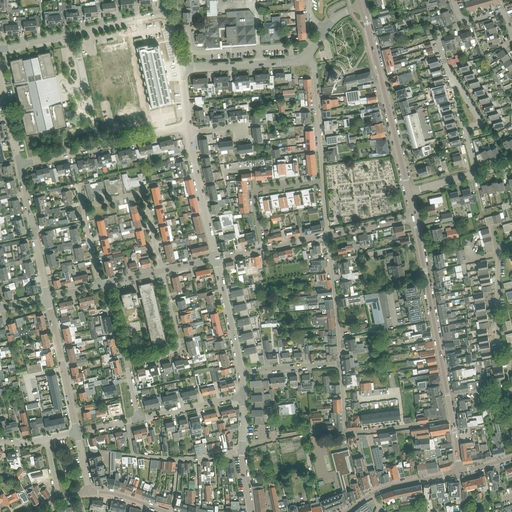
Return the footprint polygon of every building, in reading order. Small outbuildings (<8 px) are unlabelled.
[(98,0),(99,2),(99,6),(102,6),(103,12),(109,12),(108,2),(103,2),(103,0),(98,0)] [(111,0),(111,1),(108,2),(109,12),(115,11),(115,4),(118,4),(117,0),(111,0)] [(117,0),(118,4),(118,2),(121,1),(121,8),(127,8),(126,0),(117,0)] [(210,12),(207,12),(207,16),(217,15),(217,11),(217,0),(210,0),(210,7),(207,7),(207,10),(210,10),(210,12)] [(440,0),(437,1),(433,2),(431,3),(432,6),(438,4),(439,9),(445,8),(444,5),(447,4),(445,0),(440,0)] [(482,0),(476,0),(479,7),(481,6),(482,8),(485,8),(482,0)] [(90,2),(90,6),(91,16),(97,15),(97,8),(100,8),(99,6),(99,2),(95,2),(95,1),(90,2)] [(471,1),(470,1),(465,3),(467,10),(470,9),(471,12),(474,11),(471,1)] [(80,4),(81,6),(81,10),(84,10),(85,16),(91,16),(90,6),(85,6),(85,3),(80,4)] [(65,5),(62,6),(63,14),(66,14),(67,21),(73,20),(72,10),(71,8),(67,8),(65,9),(65,5)] [(71,6),(72,10),(73,20),(79,19),(79,16),(82,16),(81,10),(81,6),(76,7),(75,5),(71,6)] [(59,11),(53,11),(55,24),(61,23),(60,17),(63,16),(63,14),(62,6),(58,6),(59,11)] [(191,12),(187,12),(184,12),(184,21),(195,20),(195,15),(197,15),(196,10),(200,10),(200,7),(199,7),(191,7),(191,12)] [(435,16),(436,19),(452,15),(451,13),(449,13),(448,10),(446,11),(445,8),(439,9),(441,14),(435,16)] [(218,15),(218,18),(219,27),(227,27),(236,26),(238,44),(256,43),(254,15),(250,10),(226,12),(227,14),(222,15),(218,15)] [(53,11),(44,12),(45,21),(48,21),(48,25),(55,24),(53,11)] [(378,18),(373,19),(376,29),(383,27),(381,23),(385,22),(384,18),(390,16),(389,12),(381,14),(378,15),(378,18)] [(29,17),(29,20),(30,30),(37,29),(36,26),(40,26),(39,16),(38,16),(37,15),(36,15),(35,15),(34,16),(29,17)] [(206,37),(206,42),(206,48),(217,47),(219,45),(219,43),(220,43),(219,27),(218,18),(218,15),(217,15),(207,16),(208,24),(210,23),(211,28),(207,28),(207,33),(209,33),(209,37),(206,37)] [(452,15),(436,19),(437,22),(439,21),(440,23),(442,26),(442,27),(450,24),(449,21),(451,20),(451,17),(452,17),(452,15)] [(264,23),(264,34),(262,34),(262,41),(271,40),(271,39),(274,39),(274,38),(280,38),(279,28),(281,28),(280,16),(272,16),(272,23),(269,23),(264,23)] [(25,17),(20,18),(21,24),(24,23),(24,30),(30,30),(29,20),(26,20),(25,17)] [(16,23),(11,24),(12,34),(18,33),(18,26),(21,26),(21,24),(20,18),(17,18),(17,20),(16,20),(16,23)] [(8,19),(1,20),(2,28),(5,28),(6,34),(12,34),(11,24),(8,24),(8,19)] [(481,22),(482,25),(485,24),(487,29),(495,27),(493,21),(491,22),(490,19),(481,22)] [(200,27),(200,33),(196,33),(197,42),(206,42),(206,37),(209,37),(209,33),(207,33),(207,28),(211,28),(210,23),(208,24),(203,24),(199,24),(199,27),(200,27)] [(383,27),(376,29),(377,34),(382,33),(382,34),(390,32),(390,33),(396,32),(394,24),(391,25),(383,27)] [(236,26),(227,27),(228,42),(230,42),(230,43),(231,44),(232,44),(232,45),(238,44),(236,26)] [(486,33),(486,35),(498,32),(496,26),(495,27),(487,29),(488,29),(489,32),(486,33)] [(390,33),(390,35),(380,37),(382,46),(395,43),(394,39),(395,39),(395,36),(403,34),(402,30),(396,32),(390,33)] [(467,30),(465,31),(470,47),(472,46),(472,43),(473,43),(478,41),(475,33),(471,34),(470,31),(468,32),(467,30)] [(467,47),(470,47),(465,31),(463,32),(463,33),(460,34),(461,35),(458,36),(461,48),(465,47),(463,42),(465,41),(467,47)] [(445,40),(442,40),(445,51),(453,49),(449,35),(444,37),(445,40)] [(142,38),(134,39),(137,55),(139,54),(151,108),(172,103),(159,44),(148,46),(147,44),(147,43),(146,43),(144,43),(142,38)] [(110,73),(103,75),(102,70),(132,63),(129,47),(89,56),(92,72),(97,71),(99,76),(94,77),(103,119),(143,110),(140,93),(116,99),(110,73)] [(390,48),(382,50),(384,55),(401,51),(401,50),(403,49),(407,48),(407,47),(403,48),(401,48),(401,47),(397,48),(390,50),(390,48)] [(503,49),(499,52),(497,54),(500,58),(506,54),(503,49)] [(401,51),(384,55),(385,60),(392,58),(392,56),(402,53),(401,51)] [(10,61),(11,65),(12,65),(13,68),(11,68),(13,75),(15,75),(15,78),(14,78),(15,83),(16,82),(17,86),(16,86),(21,110),(22,110),(23,113),(21,113),(26,136),(39,133),(38,129),(53,125),(54,129),(67,127),(61,103),(60,103),(54,76),(55,76),(54,69),(52,69),(52,67),(53,66),(52,59),(50,59),(49,57),(51,56),(50,52),(38,54),(38,59),(23,62),(22,58),(10,61)] [(506,54),(500,58),(500,59),(501,58),(502,60),(500,62),(501,64),(509,59),(511,58),(508,53),(506,54)] [(427,69),(437,67),(440,66),(441,65),(441,64),(441,63),(440,62),(439,62),(438,60),(435,61),(435,58),(436,58),(436,57),(435,57),(429,59),(425,60),(426,65),(430,65),(430,68),(427,69)] [(392,58),(385,60),(386,66),(401,62),(407,61),(406,58),(393,61),(392,58)] [(511,62),(509,59),(501,64),(500,65),(501,67),(501,66),(503,69),(505,68),(511,63),(511,62)] [(459,67),(460,69),(459,69),(459,70),(459,71),(459,72),(460,72),(461,72),(461,73),(476,68),(470,70),(469,66),(472,65),(471,60),(460,63),(460,64),(461,63),(462,66),(459,67)] [(401,62),(386,66),(388,71),(393,70),(395,70),(395,69),(395,68),(402,66),(401,62)] [(437,67),(427,69),(429,74),(432,73),(433,77),(430,78),(442,74),(443,74),(443,73),(444,73),(443,72),(443,71),(442,71),(441,71),(441,69),(438,69),(437,67)] [(476,68),(461,73),(466,71),(467,74),(464,75),(465,77),(464,77),(464,78),(464,79),(464,80),(465,80),(466,80),(481,76),(475,78),(474,74),(477,73),(476,68)] [(371,76),(370,72),(357,75),(357,74),(354,75),(353,76),(352,76),(351,75),(346,76),(346,78),(344,78),(345,82),(344,82),(343,83),(343,84),(343,85),(342,85),(338,86),(337,85),(334,86),(327,87),(327,85),(324,85),(324,90),(323,90),(323,91),(323,92),(323,94),(346,92),(347,91),(346,86),(359,83),(358,79),(371,76)] [(397,75),(396,75),(392,77),(392,79),(390,79),(392,85),(399,83),(400,85),(404,83),(404,82),(413,79),(411,72),(397,76),(397,75)] [(276,73),(277,78),(277,80),(285,80),(285,79),(288,79),(288,81),(292,81),(292,79),(291,74),(285,74),(285,73),(276,73)] [(256,82),(253,82),(254,90),(257,89),(264,88),(264,84),(263,83),(263,74),(256,75),(256,82)] [(270,74),(263,74),(263,83),(264,84),(267,84),(268,88),(271,88),(271,89),(273,89),(273,88),(274,88),(274,86),(274,81),(270,81),(270,74)] [(442,74),(430,78),(431,83),(434,82),(435,86),(438,85),(445,83),(446,82),(446,81),(445,80),(444,80),(443,77),(440,78),(439,75),(442,75),(442,74)] [(249,75),(242,76),(243,84),(243,88),(250,87),(250,90),(254,90),(253,82),(250,83),(249,75)] [(236,83),(232,84),(233,91),(236,91),(236,88),(239,88),(239,84),(243,84),(242,76),(235,76),(236,83)] [(481,76),(466,80),(466,81),(472,79),(472,82),(469,83),(470,85),(469,85),(469,86),(469,87),(469,88),(470,88),(471,88),(486,84),(480,86),(479,82),(483,81),(481,76)] [(215,85),(211,85),(212,92),(212,94),(216,94),(216,92),(219,92),(219,89),(222,89),(221,77),(215,77),(215,85)] [(221,77),(222,89),(226,89),(229,89),(229,91),(233,91),(232,84),(229,84),(228,77),(221,77)] [(208,78),(201,78),(201,87),(202,91),(205,90),(208,90),(209,93),(212,92),(211,85),(208,85),(208,78)] [(486,84),(471,88),(471,89),(477,87),(477,90),(474,91),(475,93),(474,93),(474,94),(474,95),(474,96),(475,96),(476,96),(491,92),(488,93),(487,89),(486,84)] [(435,86),(432,87),(435,95),(440,94),(447,92),(446,88),(444,89),(444,87),(439,89),(438,85),(435,86)] [(405,88),(401,89),(396,91),(397,95),(396,95),(397,99),(402,97),(403,100),(401,101),(413,97),(411,92),(407,92),(405,88)] [(347,91),(346,92),(348,107),(362,104),(377,102),(376,95),(360,98),(359,90),(347,91)] [(491,92),(476,96),(476,97),(481,95),(482,98),(479,99),(480,101),(479,101),(479,102),(479,103),(479,104),(480,104),(481,104),(496,100),(490,102),(489,98),(492,97),(491,92)] [(440,94),(435,95),(437,104),(449,100),(448,97),(446,98),(446,96),(441,97),(440,94)] [(399,102),(401,108),(409,105),(408,103),(416,101),(416,99),(417,99),(416,96),(413,97),(401,101),(399,102)] [(439,112),(439,113),(452,109),(453,108),(453,107),(453,106),(452,106),(451,106),(450,103),(447,104),(447,101),(449,101),(449,100),(437,104),(438,109),(441,108),(442,112),(439,112)] [(496,100),(481,104),(481,105),(486,103),(487,106),(484,107),(485,109),(484,109),(483,110),(483,111),(484,112),(485,112),(486,112),(500,108),(495,110),(494,106),(497,105),(496,100)] [(365,109),(366,112),(373,110),(374,111),(379,109),(378,103),(367,106),(367,108),(365,109)] [(236,107),(236,111),(237,118),(244,118),(244,116),(246,116),(246,110),(248,110),(248,104),(235,105),(236,107)] [(409,105),(401,108),(403,114),(422,108),(422,106),(419,107),(419,108),(417,108),(417,107),(418,106),(418,105),(410,108),(409,105)] [(196,111),(197,117),(204,116),(203,110),(203,107),(197,108),(198,111),(196,111)] [(229,108),(227,108),(228,118),(230,118),(231,119),(237,118),(236,111),(236,107),(229,108)] [(217,108),(210,109),(211,115),(212,121),(212,122),(219,121),(217,110),(217,108)] [(227,108),(217,110),(219,121),(225,120),(225,119),(228,118),(227,108)] [(500,108),(486,112),(486,113),(491,111),(491,114),(489,115),(489,117),(488,118),(488,119),(488,120),(489,120),(490,120),(490,121),(505,116),(500,118),(499,114),(502,113),(500,108)] [(379,109),(374,111),(374,112),(365,114),(365,116),(371,115),(373,122),(382,120),(379,109)] [(452,109),(439,113),(440,118),(444,117),(445,120),(441,121),(442,121),(454,118),(455,117),(455,116),(455,115),(454,114),(453,114),(453,112),(450,113),(449,110),(452,109)] [(331,117),(330,110),(322,111),(323,118),(331,117)] [(416,112),(408,114),(404,115),(405,120),(407,119),(407,121),(405,122),(408,130),(409,130),(410,131),(421,128),(416,112)] [(253,123),(254,122),(254,125),(260,124),(260,122),(259,115),(252,116),(253,123)] [(505,116),(490,121),(495,119),(496,122),(493,123),(494,125),(493,125),(493,126),(493,127),(493,128),(494,128),(495,128),(495,129),(504,126),(503,122),(506,121),(505,116)] [(454,118),(442,121),(443,126),(446,125),(447,129),(444,130),(456,126),(457,126),(458,125),(458,124),(457,124),(457,123),(456,123),(455,121),(452,122),(451,119),(454,118)] [(324,130),(333,129),(338,128),(337,123),(334,124),(333,122),(332,121),(331,121),(329,121),(329,120),(324,121),(325,125),(324,125),(324,130)] [(366,127),(366,130),(370,130),(383,127),(382,122),(378,123),(375,124),(375,125),(366,127)] [(253,128),(254,134),(261,134),(261,127),(267,126),(267,123),(260,124),(254,125),(255,128),(253,128)] [(90,126),(68,131),(69,136),(91,132),(90,126)] [(456,126),(444,130),(445,135),(448,134),(449,138),(446,138),(446,139),(459,135),(460,135),(460,134),(460,133),(460,132),(459,132),(458,132),(457,129),(454,130),(454,127),(457,127),(456,126)] [(408,132),(410,137),(411,141),(412,140),(413,143),(411,143),(412,148),(417,146),(425,143),(433,141),(436,141),(435,138),(432,139),(424,141),(421,128),(410,131),(410,132),(408,132)] [(261,134),(254,134),(255,141),(256,141),(257,144),(262,143),(262,140),(261,134)] [(335,135),(325,136),(326,141),(326,144),(336,143),(335,135)] [(459,135),(446,139),(448,144),(451,143),(452,147),(461,144),(462,143),(462,142),(462,141),(461,140),(460,140),(460,138),(457,139),(456,136),(459,135)] [(172,139),(166,141),(167,148),(169,154),(175,153),(175,154),(181,152),(180,148),(178,149),(177,140),(176,140),(177,141),(173,142),(172,139)] [(379,142),(378,139),(370,140),(371,143),(378,142),(379,152),(372,153),(372,157),(382,156),(381,152),(388,152),(387,148),(387,145),(386,141),(379,142)] [(473,140),(472,140),(479,163),(479,162),(484,159),(481,152),(474,140),(473,140)] [(508,141),(507,140),(502,142),(506,149),(511,147),(508,141)] [(160,145),(156,146),(158,153),(164,152),(164,149),(167,148),(166,141),(159,142),(160,145)] [(233,141),(226,142),(227,149),(234,148),(235,153),(237,153),(236,147),(234,148),(233,141)] [(220,144),(217,145),(218,150),(219,155),(221,155),(221,151),(223,151),(223,150),(227,149),(226,142),(220,143),(220,144)] [(151,144),(145,145),(147,153),(150,152),(151,155),(158,153),(156,146),(152,147),(151,144)] [(252,144),(245,145),(246,152),(253,151),(256,150),(255,145),(252,145),(252,144)] [(140,150),(135,151),(137,158),(144,157),(143,154),(147,153),(145,145),(139,147),(140,150)] [(208,145),(201,146),(202,153),(203,153),(203,155),(209,154),(213,154),(213,151),(211,151),(210,149),(209,149),(208,145)] [(239,147),(236,147),(237,153),(240,152),(240,153),(246,152),(245,145),(239,145),(239,147)] [(421,147),(413,149),(414,153),(415,158),(420,156),(424,155),(426,155),(429,154),(428,150),(431,149),(429,145),(421,147)] [(481,152),(484,159),(489,157),(484,148),(484,146),(482,148),(483,151),(481,152)] [(338,153),(337,147),(329,148),(329,151),(326,151),(328,162),(335,161),(334,154),(338,153)] [(486,147),(484,148),(489,157),(490,158),(494,156),(491,149),(491,148),(488,150),(486,147)] [(496,147),(491,149),(494,156),(495,157),(500,154),(496,147)] [(131,149),(125,150),(126,158),(130,157),(130,160),(137,158),(135,151),(131,152),(131,149)] [(280,149),(271,150),(272,157),(281,156),(280,149)] [(119,155),(115,155),(116,163),(123,161),(123,159),(126,158),(125,150),(118,152),(119,155)] [(110,153),(104,155),(106,163),(109,162),(110,164),(116,163),(115,155),(111,156),(110,153)] [(453,157),(453,160),(454,165),(459,163),(460,166),(463,166),(462,163),(461,155),(460,155),(460,153),(456,153),(457,156),(453,157)] [(209,154),(203,155),(204,158),(202,158),(203,165),(205,165),(210,164),(210,157),(209,157),(209,154)] [(98,159),(94,160),(96,168),(103,166),(103,167),(107,167),(106,163),(104,155),(98,156),(98,159)] [(89,158),(83,160),(85,167),(89,167),(89,169),(96,168),(94,160),(90,161),(89,158)] [(290,163),(291,176),(295,176),(295,172),(298,172),(297,158),(293,158),(293,163),(290,163)] [(179,159),(174,160),(169,161),(162,163),(163,166),(169,165),(170,167),(176,166),(177,170),(185,168),(183,161),(180,162),(179,159)] [(281,159),(277,160),(278,164),(274,165),(275,178),(280,177),(279,174),(283,173),(281,159)] [(290,163),(286,164),(285,159),(281,159),(283,173),(286,173),(286,177),(291,176),(290,163)] [(78,164),(74,165),(76,173),(75,172),(82,171),(81,168),(85,167),(83,160),(77,161),(78,164)] [(3,167),(3,163),(0,163),(0,168),(3,168),(5,175),(13,174),(11,165),(3,167)] [(69,163),(63,164),(64,172),(68,171),(69,175),(76,173),(74,165),(70,166),(69,163)] [(57,169),(53,170),(56,181),(59,180),(58,176),(61,175),(61,173),(64,172),(63,164),(56,166),(57,169)] [(210,164),(205,165),(205,167),(204,168),(205,175),(213,173),(211,166),(210,164)] [(428,166),(423,167),(418,168),(420,176),(431,173),(428,166)] [(48,168),(42,169),(45,180),(48,180),(48,178),(52,178),(53,182),(56,181),(53,170),(49,171),(48,168)] [(185,168),(177,170),(178,173),(175,174),(175,177),(179,176),(179,177),(186,175),(185,168)] [(37,173),(31,175),(33,182),(41,180),(41,181),(45,180),(42,169),(36,170),(37,173)] [(121,175),(123,183),(124,188),(125,188),(126,190),(132,189),(131,188),(140,186),(139,182),(143,181),(141,173),(137,174),(138,177),(131,179),(131,177),(129,178),(128,177),(127,173),(121,175)] [(213,173),(205,175),(207,181),(208,181),(209,183),(214,182),(214,180),(214,179),(213,173)] [(104,180),(106,188),(107,192),(109,192),(109,193),(110,193),(112,193),(112,194),(118,192),(117,186),(121,185),(120,180),(120,178),(116,179),(117,181),(114,182),(114,183),(110,184),(109,179),(104,180)] [(191,179),(185,180),(187,187),(193,186),(191,179)] [(5,181),(6,188),(15,186),(15,185),(16,185),(15,183),(14,180),(5,181)] [(91,187),(90,183),(85,184),(88,196),(89,199),(93,198),(93,196),(94,195),(95,196),(100,195),(99,190),(100,189),(100,188),(104,187),(102,181),(97,182),(98,185),(96,185),(95,187),(92,188),(91,187)] [(214,182),(209,183),(209,186),(208,186),(209,193),(217,191),(215,184),(215,185),(214,182)] [(487,184),(489,193),(492,192),(493,196),(495,195),(495,194),(492,183),(492,184),(487,185),(487,184)] [(68,185),(63,186),(50,189),(50,192),(57,191),(61,194),(62,194),(63,198),(71,197),(70,190),(69,190),(68,185)] [(1,196),(1,199),(7,198),(11,197),(11,194),(17,193),(15,186),(6,188),(7,191),(7,195),(1,196)] [(151,188),(153,196),(160,194),(158,186),(151,188)] [(305,189),(308,202),(312,201),(312,206),(313,206),(316,205),(314,191),(310,192),(310,188),(305,189)] [(462,190),(464,196),(464,198),(468,197),(469,201),(472,200),(473,203),(478,202),(476,193),(471,194),(470,188),(462,190)] [(299,197),(301,210),(302,210),(304,210),(303,208),(305,207),(304,203),(308,202),(305,189),(301,190),(302,193),(298,194),(299,197)] [(217,191),(209,193),(210,199),(212,199),(213,201),(214,201),(218,200),(218,198),(217,191)] [(294,191),(290,192),(292,205),(296,204),(297,209),(298,209),(299,211),(301,210),(299,197),(298,194),(295,194),(294,191)] [(458,191),(450,193),(452,201),(456,200),(457,204),(460,203),(461,206),(466,205),(464,198),(464,196),(459,197),(458,191)] [(35,197),(34,197),(36,204),(44,202),(46,202),(45,195),(40,196),(39,192),(35,194),(35,197)] [(283,196),(283,199),(285,211),(289,210),(288,205),(292,205),(290,192),(286,192),(286,196),(283,196)] [(160,194),(153,196),(155,205),(162,203),(160,194)] [(268,199),(268,202),(270,213),(274,213),(273,208),(277,207),(275,194),(270,195),(271,198),(268,199)] [(285,211),(283,199),(283,196),(280,197),(279,194),(275,194),(277,207),(281,207),(282,211),(285,211)] [(270,213),(268,202),(268,199),(264,200),(264,196),(259,197),(261,210),(265,209),(266,214),(270,213)] [(438,206),(438,203),(443,202),(442,196),(430,199),(431,205),(427,206),(429,215),(437,213),(435,207),(438,206)] [(71,197),(63,198),(64,205),(72,203),(71,197)] [(9,201),(10,208),(20,206),(18,199),(12,200),(9,201)] [(218,200),(214,201),(215,204),(212,205),(213,213),(220,212),(219,207),(226,206),(224,199),(219,200),(218,200)] [(44,202),(36,204),(37,211),(40,210),(41,215),(45,214),(54,212),(53,209),(49,210),(49,207),(47,208),(46,206),(44,206),(44,202)] [(197,204),(191,205),(192,212),(199,211),(197,204)] [(130,206),(131,211),(131,213),(138,212),(136,205),(130,206)] [(20,206),(10,208),(12,214),(15,214),(21,212),(20,206)] [(156,208),(157,216),(164,214),(162,207),(156,208)] [(74,210),(67,211),(67,209),(62,210),(63,214),(65,215),(67,215),(68,219),(75,217),(74,210)] [(452,212),(439,215),(441,223),(453,220),(452,212)] [(219,215),(220,221),(214,222),(216,229),(226,227),(225,222),(233,221),(232,216),(233,216),(232,213),(225,214),(224,214),(219,215)] [(41,215),(41,217),(39,218),(40,225),(43,224),(44,227),(56,224),(56,221),(55,218),(46,220),(45,214),(41,215)] [(164,214),(157,216),(159,223),(165,221),(164,214)] [(500,214),(492,216),(494,224),(502,222),(500,214)] [(193,216),(195,225),(201,223),(200,215),(193,216)] [(11,218),(12,224),(15,224),(16,227),(24,225),(22,219),(17,220),(16,216),(11,218)] [(97,221),(98,228),(108,225),(106,219),(108,219),(108,216),(104,217),(105,220),(103,220),(103,219),(97,221)] [(492,216),(489,217),(485,218),(487,226),(494,224),(492,216)] [(311,226),(312,233),(322,230),(322,227),(324,227),(323,221),(320,222),(320,224),(311,226)] [(304,226),(304,229),(305,234),(312,233),(311,226),(310,222),(305,223),(306,226),(304,226)] [(122,223),(119,224),(121,232),(128,231),(128,230),(128,228),(124,229),(123,223),(122,223)] [(201,223),(195,225),(196,233),(203,232),(201,223)] [(234,224),(234,227),(235,232),(236,237),(239,237),(240,239),(239,239),(241,245),(248,243),(247,237),(243,238),(242,234),(239,234),(237,223),(234,224)] [(511,228),(510,223),(503,225),(505,232),(511,230),(511,228)] [(17,231),(14,232),(15,235),(25,233),(24,225),(16,227),(17,231)] [(108,225),(98,228),(100,235),(106,234),(106,233),(108,233),(108,235),(116,233),(119,233),(118,228),(112,229),(113,231),(110,232),(108,225)] [(160,227),(162,234),(168,232),(166,225),(160,227)] [(292,226),(292,230),(294,236),(301,235),(299,228),(296,229),(296,225),(292,226)] [(71,235),(79,234),(77,228),(70,229),(69,226),(59,228),(60,231),(66,229),(68,236),(71,235)] [(392,233),(392,236),(399,235),(405,234),(404,230),(403,226),(395,228),(396,232),(392,233)] [(276,240),(283,239),(280,227),(273,229),(274,234),(276,240)] [(441,228),(437,228),(432,229),(434,240),(441,239),(442,240),(451,238),(459,236),(457,228),(451,229),(450,227),(446,228),(447,233),(442,234),(441,228)] [(481,230),(483,238),(491,236),(489,228),(481,230)] [(42,235),(44,241),(51,240),(53,239),(53,236),(54,236),(53,233),(57,232),(56,229),(45,231),(45,234),(42,235)] [(276,240),(274,234),(273,229),(272,229),(270,233),(270,235),(270,233),(269,230),(265,231),(267,239),(268,239),(269,242),(276,240)] [(1,230),(0,230),(0,240),(9,239),(8,235),(2,236),(1,230)] [(142,230),(137,231),(136,231),(137,238),(144,237),(142,230)] [(376,233),(371,234),(372,240),(378,239),(377,234),(380,233),(379,230),(376,231),(376,233)] [(255,231),(246,233),(247,237),(248,243),(249,244),(251,244),(251,242),(255,242),(255,241),(257,240),(255,231)] [(168,232),(162,234),(163,241),(170,239),(168,232)] [(101,239),(103,247),(112,244),(110,237),(117,236),(116,233),(108,235),(109,238),(107,238),(106,238),(101,239)] [(227,248),(225,240),(236,238),(235,233),(225,235),(219,236),(221,242),(219,242),(221,249),(227,248)] [(359,236),(360,241),(360,244),(369,242),(369,244),(373,243),(372,240),(371,234),(367,235),(367,234),(359,236)] [(409,236),(404,237),(400,238),(401,240),(393,241),(393,246),(410,243),(409,236)] [(491,236),(483,238),(485,246),(493,244),(491,236)] [(144,237),(137,238),(139,245),(145,244),(144,237)] [(339,253),(344,253),(347,252),(347,250),(353,249),(359,248),(358,244),(353,244),(353,241),(348,241),(348,245),(346,246),(346,247),(338,248),(339,253)] [(18,246),(19,250),(29,248),(28,242),(20,244),(21,246),(18,246)] [(164,245),(166,253),(173,251),(171,243),(164,245)] [(112,244),(103,247),(104,254),(107,253),(111,252),(110,251),(110,249),(111,249),(112,248),(113,247),(112,244)] [(493,244),(485,246),(487,253),(495,251),(493,244)] [(207,245),(199,247),(201,254),(209,252),(207,245)] [(307,255),(308,260),(319,258),(318,253),(321,253),(320,245),(314,246),(314,249),(310,249),(311,255),(307,255)] [(46,254),(48,260),(54,258),(53,254),(56,253),(58,251),(64,250),(63,247),(61,247),(49,250),(50,253),(46,254)] [(191,249),(191,251),(192,256),(201,254),(199,247),(191,249)] [(29,248),(19,250),(19,254),(19,257),(20,260),(22,260),(29,258),(28,255),(30,254),(29,248)] [(278,252),(279,253),(273,254),(275,261),(280,259),(280,258),(287,257),(285,250),(278,252)] [(173,251),(166,253),(168,261),(175,260),(174,255),(173,251)] [(399,251),(394,252),(388,253),(389,258),(395,257),(396,265),(401,263),(399,251)] [(75,254),(72,255),(74,261),(77,260),(84,259),(83,252),(75,254)] [(104,261),(106,268),(112,267),(117,266),(115,260),(123,258),(122,252),(121,252),(113,254),(107,256),(108,260),(104,261)] [(141,261),(141,262),(142,267),(143,267),(143,268),(146,268),(146,266),(150,266),(149,258),(148,258),(148,255),(140,257),(139,253),(136,254),(136,256),(137,256),(138,261),(141,261)] [(434,255),(435,261),(448,259),(448,256),(444,257),(443,253),(434,255)] [(129,263),(128,263),(130,270),(137,269),(136,262),(138,261),(137,260),(137,256),(136,256),(134,257),(131,258),(132,262),(129,263)] [(253,257),(254,262),(254,266),(255,265),(256,269),(261,268),(261,264),(259,256),(253,257)] [(238,260),(239,263),(236,264),(238,272),(246,270),(247,269),(247,268),(247,265),(246,265),(246,264),(245,259),(238,260)] [(315,267),(315,271),(315,272),(323,271),(323,267),(326,267),(325,259),(318,260),(318,261),(317,261),(312,261),(313,267),(315,267)] [(448,259),(435,261),(436,268),(445,266),(445,262),(449,262),(448,259)] [(15,261),(14,261),(15,265),(21,264),(22,269),(26,269),(33,267),(32,261),(23,263),(22,260),(20,260),(15,261)] [(228,272),(232,271),(232,270),(235,269),(234,266),(233,261),(226,263),(227,269),(228,272)] [(78,264),(79,267),(82,267),(83,267),(84,270),(86,270),(85,262),(78,264)] [(401,263),(396,265),(388,266),(390,277),(400,275),(400,276),(405,275),(404,270),(406,270),(405,263),(401,263)] [(67,267),(67,268),(69,274),(72,273),(73,277),(74,277),(75,283),(82,281),(80,275),(76,276),(75,269),(72,269),(71,265),(67,267)] [(0,267),(0,273),(0,274),(10,272),(9,266),(0,267)] [(349,266),(340,268),(339,269),(339,273),(341,273),(341,274),(347,273),(348,277),(355,275),(354,272),(353,273),(351,269),(349,269),(349,266)] [(23,275),(18,277),(19,280),(22,280),(26,279),(26,275),(34,273),(33,267),(26,269),(26,272),(23,273),(23,275)] [(112,267),(106,268),(107,275),(114,274),(112,267)] [(447,268),(434,270),(435,276),(445,274),(444,271),(447,270),(447,268)] [(209,269),(202,270),(204,277),(211,275),(209,269)] [(195,272),(196,277),(197,278),(204,277),(202,270),(195,272)] [(10,272),(0,274),(2,280),(10,278),(11,277),(10,272)] [(64,282),(60,283),(58,273),(54,274),(55,277),(54,277),(55,280),(53,280),(55,287),(65,285),(71,284),(69,277),(65,278),(66,282),(64,282)] [(326,273),(316,274),(317,281),(327,280),(326,273)] [(89,280),(87,274),(80,275),(82,281),(83,281),(83,282),(85,281),(85,280),(89,280)] [(331,279),(327,280),(317,281),(315,281),(316,286),(325,285),(325,288),(318,289),(318,290),(332,288),(331,279)] [(124,295),(121,296),(122,301),(123,301),(123,302),(122,302),(124,307),(127,307),(127,308),(136,306),(135,305),(139,305),(138,299),(141,298),(142,304),(144,309),(145,315),(146,320),(148,326),(149,331),(149,332),(149,334),(152,345),(159,343),(166,342),(163,331),(163,328),(161,323),(160,317),(159,312),(158,306),(156,300),(155,295),(154,293),(152,282),(148,283),(148,284),(143,286),(142,284),(138,285),(140,296),(141,296),(137,297),(136,291),(132,292),(132,291),(124,293),(124,295)] [(5,285),(6,291),(11,290),(10,287),(15,286),(14,283),(5,285)] [(181,290),(179,283),(173,284),(175,291),(181,290)] [(404,286),(406,299),(405,299),(406,304),(407,304),(410,322),(425,319),(422,305),(423,304),(422,304),(422,302),(423,302),(421,293),(420,293),(418,283),(404,286)] [(491,283),(482,285),(482,287),(483,292),(492,290),(491,283)] [(30,289),(29,289),(30,293),(37,292),(35,284),(29,286),(30,289)] [(232,291),(233,297),(236,296),(245,294),(245,296),(250,295),(248,287),(232,291)] [(437,291),(436,291),(437,296),(455,292),(454,290),(448,291),(447,289),(445,290),(445,287),(436,288),(437,291)] [(308,299),(308,300),(318,299),(317,294),(323,294),(332,293),(332,288),(318,290),(314,290),(315,295),(302,296),(302,300),(308,299)] [(4,291),(4,292),(6,299),(12,297),(13,297),(12,293),(11,293),(11,290),(6,291),(4,291)] [(209,291),(197,294),(198,299),(206,297),(206,299),(207,303),(214,302),(213,294),(210,295),(209,291)] [(378,292),(365,294),(366,302),(374,301),(378,323),(384,322),(383,318),(383,315),(382,312),(381,309),(381,306),(380,303),(380,300),(379,297),(378,295),(378,292)] [(455,292),(437,296),(438,303),(446,301),(449,301),(448,296),(451,295),(451,296),(455,295),(455,292)] [(186,299),(182,300),(177,301),(179,308),(185,307),(184,304),(189,303),(188,299),(197,297),(197,293),(186,296),(186,299)] [(236,296),(238,304),(255,301),(255,300),(247,302),(245,296),(245,294),(236,296)] [(346,297),(341,298),(343,307),(347,306),(366,302),(365,294),(346,297)] [(478,295),(474,296),(475,303),(479,302),(485,301),(483,294),(478,295)] [(93,295),(85,297),(87,303),(90,303),(91,307),(88,308),(89,315),(92,314),(92,317),(96,316),(94,305),(95,305),(93,295)] [(87,303),(85,297),(85,296),(82,297),(82,298),(78,299),(80,305),(80,308),(83,308),(83,309),(88,308),(87,306),(87,303)] [(326,309),(327,309),(334,308),(333,299),(325,300),(326,309)] [(74,306),(73,300),(69,301),(69,300),(66,301),(66,302),(68,311),(75,309),(74,306)] [(255,301),(238,304),(235,305),(236,311),(239,310),(248,308),(249,310),(253,309),(252,303),(255,303),(255,308),(259,307),(258,300),(255,300),(255,301)] [(68,311),(66,302),(65,302),(65,301),(62,301),(62,302),(58,303),(61,313),(68,311)] [(455,306),(450,307),(439,309),(440,314),(452,312),(451,309),(456,308),(455,306)] [(477,311),(475,311),(476,316),(478,316),(487,314),(487,312),(490,311),(490,309),(486,309),(486,307),(476,309),(477,311)] [(186,310),(186,314),(180,315),(182,322),(188,321),(188,322),(192,321),(191,315),(195,314),(195,311),(194,308),(186,310)] [(239,310),(241,319),(258,315),(250,317),(249,310),(248,308),(239,310)] [(317,314),(318,319),(335,317),(334,308),(327,309),(327,314),(317,314)] [(217,312),(212,313),(210,314),(212,321),(218,319),(217,312)] [(34,318),(35,323),(44,321),(43,314),(37,316),(37,317),(34,318)] [(71,315),(69,316),(70,321),(71,324),(77,323),(81,322),(79,318),(72,320),(71,315)] [(96,316),(92,317),(93,319),(94,322),(97,321),(97,319),(100,319),(101,322),(101,325),(110,324),(109,317),(103,318),(102,315),(96,316)] [(258,315),(241,319),(238,319),(239,325),(242,325),(242,324),(251,322),(252,324),(256,323),(255,318),(258,317),(258,315)] [(16,319),(17,324),(18,327),(27,325),(24,316),(16,319)] [(384,322),(378,323),(379,326),(387,324),(386,317),(383,318),(384,322)] [(218,319),(212,321),(214,328),(220,327),(218,319)] [(488,319),(479,321),(480,328),(484,328),(489,327),(488,319)] [(191,326),(188,327),(183,328),(185,335),(193,333),(192,329),(196,328),(195,326),(204,324),(203,320),(194,322),(190,323),(191,326)] [(44,321),(35,323),(36,328),(39,327),(40,329),(46,328),(44,321)] [(127,324),(129,332),(141,330),(139,321),(127,324)] [(8,324),(9,329),(10,332),(6,333),(7,336),(8,341),(14,340),(12,335),(19,333),(18,330),(17,330),(15,322),(8,324)] [(242,325),(244,333),(258,330),(253,331),(252,324),(251,322),(242,324),(242,325)] [(413,325),(414,329),(415,329),(415,331),(418,331),(427,330),(426,322),(417,324),(413,325)] [(442,326),(443,332),(450,331),(450,329),(456,328),(455,323),(442,326)] [(110,324),(101,325),(95,327),(96,331),(103,329),(102,328),(103,328),(104,332),(106,332),(112,331),(110,324)] [(63,328),(62,328),(64,336),(70,334),(74,333),(75,333),(73,327),(71,327),(71,326),(69,327),(67,327),(63,328)] [(324,336),(336,335),(336,328),(328,329),(329,331),(325,331),(325,330),(319,331),(320,336),(325,335),(325,336),(324,336)] [(450,331),(443,332),(445,339),(456,337),(455,333),(456,333),(456,332),(462,331),(461,329),(450,331)] [(258,330),(244,333),(241,334),(243,340),(246,339),(245,339),(255,337),(255,339),(260,338),(258,330)] [(40,334),(42,341),(48,339),(47,333),(40,334)] [(70,334),(64,336),(65,343),(70,341),(72,341),(75,340),(74,339),(75,339),(74,333),(70,334)] [(186,341),(188,348),(194,347),(199,346),(198,340),(201,339),(200,336),(193,337),(188,338),(189,341),(186,341)] [(246,339),(247,347),(257,345),(255,339),(255,337),(245,339),(246,339)] [(106,346),(106,347),(115,345),(113,338),(107,339),(108,341),(103,342),(105,347),(106,346)] [(213,338),(207,339),(206,340),(203,341),(204,348),(208,347),(207,344),(213,342),(215,349),(225,347),(224,346),(226,346),(225,343),(224,343),(223,340),(217,341),(216,338),(213,338)] [(356,344),(356,338),(345,340),(347,351),(357,349),(364,348),(363,343),(356,344)] [(42,341),(39,342),(39,341),(35,342),(36,346),(38,345),(39,351),(47,349),(47,347),(50,346),(48,339),(42,341)] [(382,341),(380,343),(381,350),(387,349),(386,345),(392,344),(392,339),(386,340),(382,341)] [(446,349),(451,349),(455,348),(454,345),(460,344),(459,339),(455,339),(450,340),(451,343),(445,344),(446,349)] [(264,340),(265,351),(269,350),(269,354),(269,362),(278,361),(277,353),(273,354),(272,350),(273,350),(272,346),(272,347),(272,342),(269,343),(268,340),(264,340)] [(433,341),(415,344),(416,350),(422,349),(422,350),(434,348),(433,341)] [(489,341),(479,342),(481,350),(484,350),(484,348),(490,346),(489,341)] [(257,345),(247,347),(244,348),(246,354),(249,353),(258,351),(258,350),(263,349),(262,344),(259,345),(257,345)] [(115,345),(106,347),(107,351),(109,350),(110,353),(117,352),(115,345)] [(66,348),(68,355),(78,353),(80,352),(80,350),(77,348),(76,348),(75,346),(66,348)] [(194,347),(188,348),(190,355),(192,354),(193,357),(194,363),(199,362),(198,355),(200,355),(199,346),(194,347)] [(282,353),(283,355),(283,360),(291,360),(290,352),(286,352),(286,348),(282,348),(283,353),(282,353)] [(47,349),(39,351),(37,351),(37,354),(41,353),(42,356),(42,360),(52,358),(51,351),(48,351),(47,349)] [(294,353),(295,354),(295,359),(302,359),(302,352),(298,352),(298,349),(294,349),(294,352),(295,353),(294,353)] [(447,353),(448,359),(456,358),(456,355),(462,354),(461,349),(454,350),(455,352),(447,353)] [(490,349),(486,350),(481,351),(482,358),(492,357),(490,349)] [(249,353),(251,363),(261,362),(260,358),(263,357),(264,357),(263,355),(259,356),(258,351),(249,353)] [(78,353),(68,355),(70,362),(76,361),(76,363),(77,363),(88,361),(86,356),(80,357),(79,358),(78,353)] [(342,359),(343,369),(351,368),(354,368),(353,357),(350,358),(349,354),(342,354),(342,359)] [(109,357),(102,359),(102,362),(109,361),(111,369),(120,367),(120,366),(121,366),(120,363),(119,363),(118,359),(112,360),(112,357),(109,357)] [(435,357),(413,361),(414,363),(415,364),(418,364),(418,368),(424,367),(423,363),(428,362),(428,365),(436,363),(435,357)] [(458,357),(456,358),(448,359),(449,366),(460,365),(458,357)] [(492,359),(493,364),(493,366),(502,365),(501,357),(492,359)] [(29,365),(29,363),(26,363),(28,374),(43,370),(42,366),(47,364),(47,366),(54,364),(52,358),(42,360),(37,361),(37,364),(29,365)] [(173,365),(174,370),(174,371),(177,370),(177,368),(184,366),(184,368),(191,366),(187,360),(183,361),(182,359),(175,361),(176,364),(173,365)] [(163,368),(163,369),(164,371),(164,372),(161,373),(162,378),(166,377),(165,374),(168,373),(168,370),(172,369),(170,362),(162,364),(163,366),(162,366),(163,368)] [(150,369),(147,370),(147,371),(149,377),(152,377),(151,375),(155,374),(155,375),(158,374),(160,374),(159,367),(158,367),(157,367),(156,365),(153,366),(153,365),(150,366),(150,367),(149,367),(150,369)] [(351,368),(343,369),(343,374),(344,374),(344,375),(356,374),(357,374),(358,374),(358,373),(359,373),(358,371),(358,370),(357,366),(354,366),(355,368),(354,368),(351,368)] [(120,367),(111,369),(113,378),(116,378),(115,374),(121,373),(120,367)] [(450,370),(452,381),(460,379),(463,378),(463,377),(476,374),(475,367),(465,369),(465,368),(450,370)] [(144,368),(137,369),(138,377),(139,381),(142,380),(141,378),(145,377),(146,379),(149,379),(149,377),(147,371),(147,370),(147,369),(145,370),(144,368)] [(203,369),(194,371),(197,385),(200,384),(198,374),(204,372),(203,369)] [(79,373),(72,374),(74,381),(84,379),(82,372),(79,373)] [(418,388),(419,388),(440,385),(441,384),(439,373),(416,376),(417,380),(427,378),(427,377),(429,377),(429,380),(417,382),(418,388)] [(504,373),(494,375),(496,382),(500,381),(499,379),(505,378),(504,373)] [(302,375),(303,375),(303,383),(301,383),(301,382),(302,388),(311,387),(311,393),(315,393),(314,381),(310,382),(310,375),(310,374),(306,375),(306,374),(303,374),(303,375),(302,375)] [(344,375),(344,384),(347,383),(348,384),(347,385),(347,386),(347,387),(347,388),(351,387),(350,386),(358,385),(357,374),(356,374),(344,375)] [(290,376),(290,381),(291,386),(292,387),(298,386),(298,390),(296,390),(297,394),(302,393),(301,385),(298,385),(297,376),(294,376),(294,375),(293,375),(291,375),(291,376),(290,376)] [(105,379),(100,380),(101,385),(103,384),(106,398),(111,397),(110,394),(116,392),(114,385),(110,386),(108,379),(106,380),(105,379)] [(226,380),(227,382),(228,389),(235,388),(233,381),(230,382),(230,379),(226,380)] [(251,386),(254,386),(254,388),(254,394),(264,394),(264,388),(269,387),(269,380),(262,381),(261,379),(250,380),(251,386)] [(84,388),(85,391),(79,393),(80,400),(87,398),(86,396),(95,394),(93,386),(95,386),(94,381),(87,383),(88,387),(84,388)] [(220,384),(220,386),(221,391),(228,389),(227,382),(220,384)] [(471,382),(453,385),(454,393),(477,389),(475,382),(471,382)] [(213,383),(207,384),(209,394),(215,392),(213,383)] [(207,384),(200,386),(202,395),(209,394),(207,384)] [(335,384),(329,385),(331,392),(331,393),(336,392),(340,392),(340,384),(335,384)] [(414,394),(415,399),(441,395),(440,386),(440,385),(419,388),(420,393),(414,394)] [(195,390),(188,391),(190,398),(196,396),(196,394),(199,393),(197,388),(195,388),(195,390)] [(169,392),(169,396),(171,402),(178,400),(177,398),(180,397),(179,392),(178,390),(169,392)] [(154,399),(151,400),(152,406),(159,405),(158,402),(161,402),(160,396),(157,397),(157,395),(153,396),(154,399)] [(162,395),(160,396),(161,402),(164,401),(164,404),(171,402),(169,396),(163,397),(162,395)] [(441,395),(415,399),(416,404),(421,403),(422,408),(424,408),(445,405),(444,403),(443,395),(441,395)] [(334,403),(334,412),(342,411),(341,398),(333,399),(330,399),(330,403),(334,403)] [(461,405),(459,406),(460,409),(465,408),(468,408),(467,402),(471,401),(470,398),(465,399),(460,400),(461,405)] [(264,400),(255,401),(255,402),(255,409),(265,409),(264,400)] [(111,406),(109,406),(110,409),(111,414),(114,413),(120,412),(119,404),(117,405),(116,401),(110,402),(111,406)] [(294,403),(279,406),(280,415),(283,415),(283,412),(291,410),(292,413),(295,413),(294,403)] [(445,405),(424,408),(424,410),(425,415),(428,415),(428,416),(429,421),(447,418),(445,405)] [(458,412),(459,418),(467,417),(472,416),(471,412),(474,412),(474,411),(476,411),(475,407),(474,407),(472,408),(466,409),(467,411),(463,411),(458,412)] [(228,410),(227,410),(229,416),(229,419),(236,417),(238,417),(239,409),(238,409),(238,410),(234,411),(234,408),(230,409),(230,408),(228,409),(228,410)] [(13,421),(10,422),(10,423),(12,430),(18,429),(14,414),(13,409),(10,410),(11,415),(13,421)] [(416,409),(417,417),(418,422),(429,421),(428,416),(424,416),(423,413),(421,413),(420,409),(416,409)] [(96,413),(90,414),(89,411),(83,412),(85,419),(101,416),(100,410),(95,411),(96,413)] [(216,412),(210,414),(211,420),(211,422),(215,422),(215,419),(218,419),(216,412)] [(310,413),(310,416),(311,421),(323,420),(323,417),(321,417),(321,412),(310,413)] [(23,422),(20,423),(21,427),(20,427),(21,430),(22,435),(28,433),(27,428),(27,425),(28,425),(25,413),(21,414),(23,422)] [(467,417),(459,418),(457,418),(459,427),(472,425),(472,428),(484,426),(484,423),(483,418),(482,414),(472,416),(467,417)] [(264,415),(255,415),(255,424),(264,424),(264,415)] [(201,427),(200,424),(198,416),(191,418),(191,421),(189,421),(191,430),(193,429),(198,428),(199,430),(201,430),(204,429),(203,427),(203,426),(201,427)] [(349,423),(347,424),(348,430),(360,429),(360,423),(359,423),(359,416),(355,416),(355,421),(353,422),(353,420),(349,420),(349,423)] [(5,418),(4,418),(0,419),(0,421),(2,431),(6,430),(7,432),(12,430),(10,423),(10,422),(7,423),(5,418)] [(34,421),(30,422),(33,433),(38,431),(38,427),(43,426),(41,418),(36,419),(33,419),(34,421)] [(178,430),(178,432),(179,438),(180,440),(183,439),(181,430),(184,429),(188,429),(187,424),(186,419),(179,420),(180,427),(179,427),(179,430),(178,430)] [(165,423),(166,428),(167,430),(170,429),(171,432),(175,431),(174,428),(175,428),(173,422),(165,423)] [(335,426),(331,426),(326,426),(326,430),(335,430),(336,430),(343,430),(342,422),(335,422),(335,426)] [(449,423),(430,427),(431,434),(431,437),(433,436),(434,438),(435,445),(443,443),(442,439),(445,438),(445,441),(448,440),(448,441),(452,440),(450,431),(449,423)] [(492,452),(493,453),(494,458),(499,457),(499,456),(500,456),(501,456),(506,455),(505,450),(503,446),(500,431),(498,423),(495,424),(497,432),(495,432),(497,439),(496,439),(497,442),(498,442),(499,447),(492,449),(492,452)] [(428,427),(411,429),(411,433),(412,435),(418,434),(418,439),(416,439),(417,448),(421,447),(421,450),(424,450),(436,449),(435,445),(434,438),(430,439),(428,427)] [(141,454),(139,454),(136,439),(142,438),(141,435),(140,429),(133,431),(135,440),(132,440),(134,453),(135,454),(141,454)] [(221,435),(222,441),(232,439),(230,432),(226,433),(226,430),(229,430),(229,429),(226,430),(216,432),(217,436),(221,435)] [(121,431),(121,430),(119,431),(118,431),(118,432),(115,433),(116,436),(115,437),(115,439),(116,439),(118,447),(122,447),(121,442),(126,441),(125,437),(127,436),(127,437),(128,437),(126,432),(122,433),(122,431),(121,431)] [(390,432),(379,434),(380,439),(380,441),(381,441),(381,444),(387,443),(386,440),(391,439),(390,432)] [(89,439),(87,440),(88,446),(89,446),(89,448),(98,449),(98,444),(99,444),(98,441),(104,439),(105,442),(105,443),(109,443),(107,434),(104,434),(103,435),(95,437),(89,438),(89,439)] [(349,436),(353,454),(356,453),(354,444),(357,443),(355,436),(353,436),(353,435),(349,436)] [(221,441),(221,443),(223,448),(233,446),(232,439),(222,441),(221,441)] [(461,444),(462,453),(467,452),(467,451),(471,450),(471,448),(474,448),(473,442),(461,444)] [(196,452),(196,456),(205,454),(203,443),(194,445),(195,448),(196,452)] [(208,450),(209,454),(220,452),(219,448),(215,449),(214,443),(211,443),(207,444),(208,450)] [(487,444),(483,444),(486,459),(491,458),(490,451),(488,451),(487,444)] [(379,447),(372,448),(377,470),(378,476),(379,476),(381,483),(390,480),(387,467),(386,467),(384,457),(381,458),(379,447)] [(440,448),(436,449),(436,451),(441,470),(441,471),(449,469),(451,467),(453,465),(452,463),(450,463),(449,459),(448,459),(447,454),(442,455),(440,448)] [(467,452),(462,453),(463,463),(465,464),(477,462),(476,454),(477,454),(476,450),(475,448),(474,448),(471,448),(471,450),(467,451),(467,452)] [(326,499),(321,501),(322,505),(323,511),(324,511),(347,503),(346,500),(349,499),(349,501),(347,493),(347,492),(343,474),(351,472),(347,456),(350,455),(348,449),(348,450),(338,452),(332,453),(336,471),(339,471),(344,489),(342,490),(343,493),(326,499)] [(436,449),(424,450),(428,472),(441,470),(436,451),(436,449)] [(421,450),(414,451),(415,459),(416,459),(417,464),(418,469),(419,474),(428,472),(424,450),(421,450)] [(450,450),(446,450),(447,454),(448,459),(449,459),(450,463),(452,463),(453,465),(454,462),(453,453),(450,453),(450,450)] [(8,452),(8,454),(10,464),(11,464),(11,465),(21,467),(19,457),(17,457),(16,452),(13,452),(13,451),(8,452)] [(95,478),(97,485),(107,482),(107,481),(106,476),(105,471),(103,471),(103,470),(104,470),(103,467),(102,466),(104,466),(101,455),(91,457),(92,462),(90,463),(91,470),(94,470),(94,472),(92,472),(93,478),(95,478)] [(33,456),(30,457),(31,462),(35,461),(35,463),(36,468),(39,467),(44,466),(43,461),(42,461),(41,456),(36,457),(34,458),(33,456)] [(363,456),(354,458),(357,471),(360,470),(363,470),(366,469),(365,465),(366,465),(364,459),(363,459),(363,456)] [(407,460),(403,461),(405,470),(410,469),(410,470),(411,470),(413,470),(414,469),(413,465),(415,464),(414,460),(413,461),(412,457),(411,457),(410,456),(409,457),(408,458),(407,458),(408,458),(407,458),(407,459),(407,460)] [(151,460),(150,468),(155,469),(156,468),(158,468),(159,461),(151,460)] [(159,461),(158,468),(163,469),(163,470),(164,472),(167,473),(168,470),(168,462),(159,461)] [(396,465),(387,467),(390,480),(405,477),(402,461),(399,462),(398,465),(396,465)] [(370,474),(372,481),(373,486),(379,485),(375,469),(369,471),(370,474)] [(487,471),(490,485),(493,484),(494,490),(498,489),(496,481),(500,480),(499,474),(497,475),(496,472),(494,473),(493,469),(487,471)] [(234,470),(227,471),(228,481),(236,480),(234,470)] [(361,476),(358,477),(361,490),(370,487),(366,475),(364,476),(363,470),(360,470),(361,476)] [(129,477),(124,491),(130,494),(132,486),(130,485),(132,480),(133,480),(134,479),(131,478),(132,476),(128,474),(128,477),(129,477)] [(481,477),(476,478),(478,487),(483,485),(484,491),(488,490),(485,475),(480,476),(481,477)] [(107,482),(106,487),(113,487),(114,483),(115,479),(110,478),(110,476),(106,476),(107,481),(107,482)] [(120,482),(118,489),(124,491),(129,477),(128,477),(126,476),(123,483),(120,482)] [(254,477),(252,478),(253,481),(252,481),(253,483),(253,488),(254,488),(256,500),(257,511),(262,511),(266,511),(263,482),(260,482),(260,481),(259,481),(259,480),(254,477)] [(465,490),(463,490),(463,500),(467,500),(467,489),(478,487),(476,478),(463,481),(465,490)] [(132,486),(130,494),(134,495),(137,488),(135,487),(138,480),(135,479),(132,486)] [(137,488),(134,495),(140,497),(144,486),(145,483),(144,483),(145,481),(142,480),(141,481),(139,489),(137,488)] [(189,505),(187,511),(195,511),(195,507),(196,505),(193,504),(193,500),(195,500),(195,491),(194,484),(195,480),(189,480),(189,484),(189,486),(189,490),(189,505)] [(361,497),(357,482),(351,483),(352,488),(354,487),(354,490),(356,499),(361,497)] [(445,482),(436,483),(438,492),(437,492),(437,496),(437,497),(443,496),(444,502),(449,501),(447,492),(446,492),(445,490),(446,490),(445,482)] [(446,482),(447,487),(449,487),(449,496),(454,496),(454,497),(457,497),(457,503),(460,503),(459,482),(454,482),(446,482)] [(395,490),(397,498),(398,499),(400,499),(400,501),(401,506),(412,504),(411,499),(417,498),(416,493),(423,492),(421,484),(395,490)] [(424,485),(424,494),(425,494),(425,507),(424,507),(424,511),(427,511),(430,511),(430,507),(433,507),(430,497),(429,497),(430,484),(427,484),(427,485),(424,485)] [(26,491),(33,505),(39,501),(37,498),(38,497),(36,493),(33,487),(32,485),(25,490),(25,491),(26,491)] [(50,494),(44,485),(39,488),(38,485),(36,486),(34,487),(33,487),(36,493),(40,491),(42,495),(43,494),(45,498),(50,494)] [(144,486),(140,497),(146,500),(149,488),(147,488),(147,487),(144,486)] [(149,488),(146,500),(154,503),(155,498),(155,495),(157,488),(153,486),(152,490),(149,488)] [(279,511),(279,507),(278,502),(275,486),(269,487),(274,511),(279,511)] [(0,501),(2,500),(5,505),(9,503),(18,498),(19,498),(20,498),(21,498),(21,499),(22,499),(22,500),(23,503),(27,501),(28,500),(23,490),(16,493),(15,492),(6,497),(3,493),(0,495),(0,501)] [(182,503),(180,511),(185,511),(187,511),(189,505),(189,490),(185,490),(185,503),(186,503),(186,504),(182,503)] [(347,493),(349,501),(356,499),(354,490),(347,492),(347,493)] [(395,490),(382,494),(385,502),(397,498),(395,490)] [(156,495),(156,498),(155,503),(165,505),(166,497),(167,493),(165,493),(164,497),(163,497),(156,495)] [(175,502),(174,509),(180,511),(182,503),(180,503),(181,500),(182,495),(176,494),(175,499),(176,499),(175,502)] [(284,501),(278,502),(279,507),(279,511),(288,511),(289,511),(288,511),(287,506),(288,506),(286,498),(283,499),(284,501)] [(287,498),(286,498),(288,506),(289,506),(289,505),(291,505),(289,507),(289,511),(298,511),(297,506),(294,504),(293,498),(288,500),(287,498)] [(90,509),(94,510),(101,511),(100,511),(105,511),(105,510),(106,505),(105,505),(102,505),(103,501),(99,500),(98,501),(92,500),(91,505),(91,504),(90,509)] [(111,501),(109,510),(110,510),(120,511),(124,511),(126,504),(112,501),(111,501)] [(240,511),(240,510),(239,506),(239,505),(239,501),(231,501),(232,510),(231,511),(240,511)] [(321,501),(311,503),(311,504),(312,511),(323,511),(322,505),(321,501)] [(303,505),(297,506),(298,511),(312,511),(311,504),(311,503),(304,505),(304,504),(305,504),(305,502),(301,502),(302,504),(303,504),(303,505)] [(372,511),(367,502),(355,511),(356,511),(372,511)]
